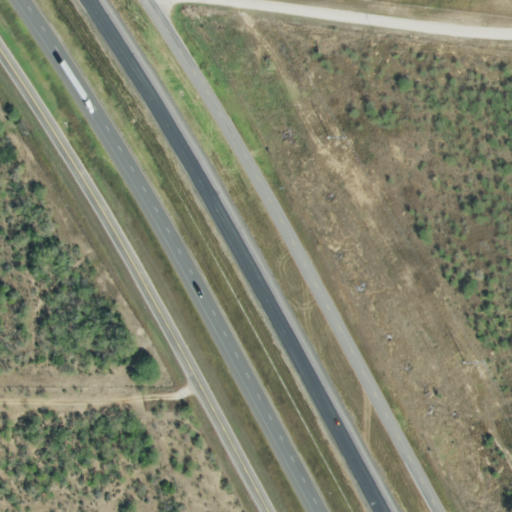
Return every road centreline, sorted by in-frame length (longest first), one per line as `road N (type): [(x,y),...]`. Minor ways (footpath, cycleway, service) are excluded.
road 1 (motorway): [(12,0),(204,282),(324,511)]
road 2 (motorway): [(385,511),(268,295),(89,0)]
road 3 (tertiary): [(437,511),(271,202),(150,0)]
road 4 (tertiary): [(264,511),(95,191),(0,53)]
road 5 (residential): [(193,0),(511,35)]
